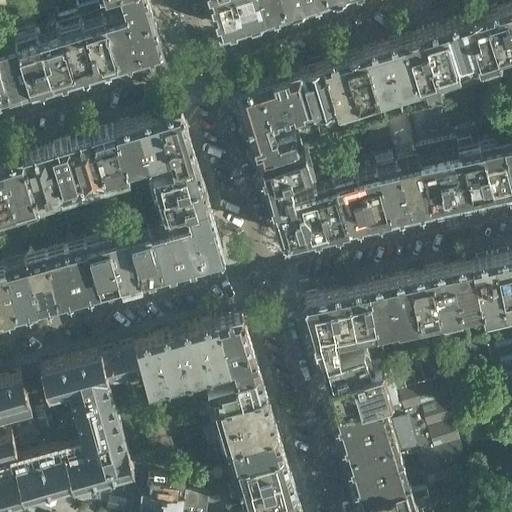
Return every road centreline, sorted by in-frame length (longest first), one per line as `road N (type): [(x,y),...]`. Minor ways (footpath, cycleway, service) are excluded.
road 1 (residential): [(0,335),(262,262)]
road 2 (residential): [(338,511),(263,265)]
road 3 (residential): [(511,209),(263,265)]
road 4 (residential): [(262,262),(200,56)]
road 5 (residential): [(200,56),(0,121)]
road 6 (residential): [(200,56),(385,0)]
